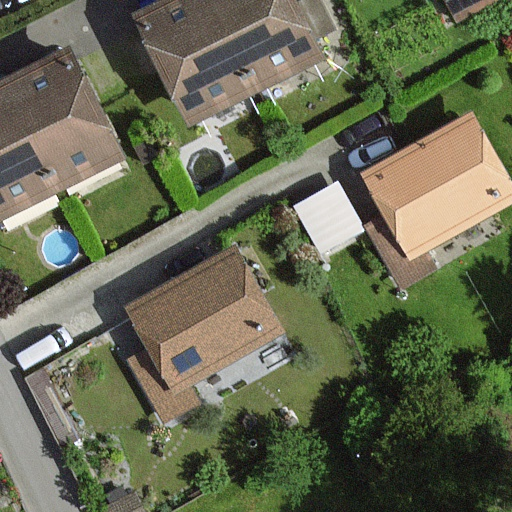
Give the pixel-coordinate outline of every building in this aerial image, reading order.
[(296,0),(176,0),(140,19),(193,117),(322,48),(296,0)] [(68,52),(0,87),(0,212),(120,150),(68,52)] [(471,121),(366,175),(406,251),(510,197),(471,121)] [(345,172),(301,193),(327,247),(371,225),(345,172)] [(237,252),(131,308),(173,385),(278,329),(237,252)]
